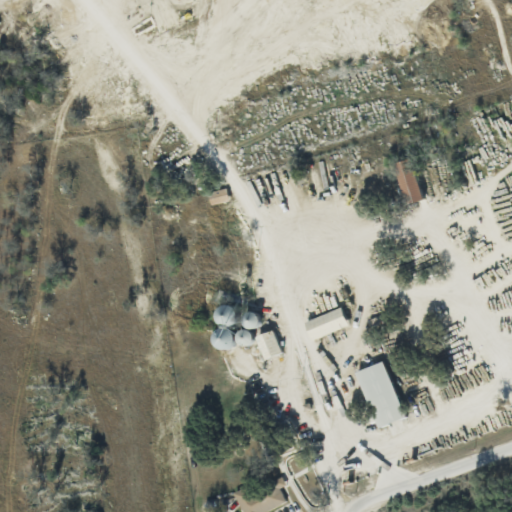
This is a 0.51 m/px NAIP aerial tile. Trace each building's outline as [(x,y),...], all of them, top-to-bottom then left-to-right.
[(207,192),(210,205),(228,201),(225,188),(207,192)] [(311,339),(347,325),(340,307),(303,321),(311,339)] [(280,353),(272,329),(254,336),(263,359),(280,353)] [(403,417),(382,361),(355,371),(376,427),(403,417)] [(232,492),(241,511),(264,511),(285,502),(278,488),(285,485),(281,476),(256,488),(252,482),(232,492)]
